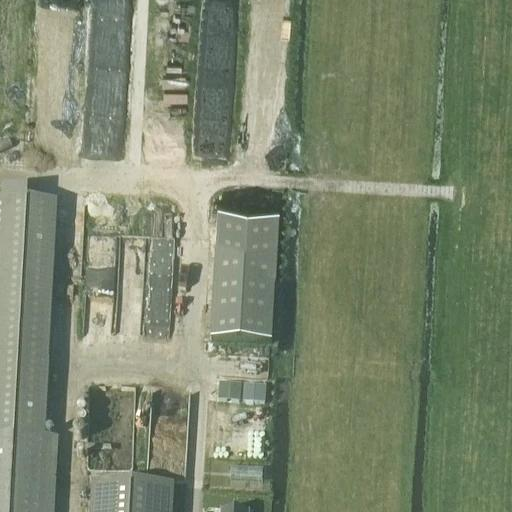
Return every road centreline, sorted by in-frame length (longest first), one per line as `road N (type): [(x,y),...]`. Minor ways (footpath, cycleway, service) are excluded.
road 1 (track): [(143,0),(137,185),(198,191)]
road 2 (track): [(0,179),(137,185)]
